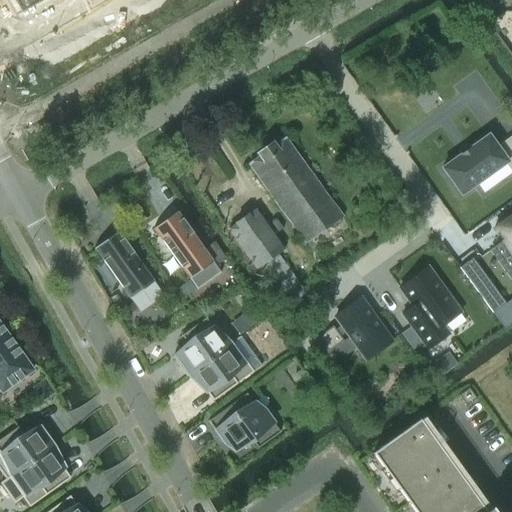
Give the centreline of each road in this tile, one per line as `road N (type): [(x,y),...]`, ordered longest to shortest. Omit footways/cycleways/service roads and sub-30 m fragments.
road 1 (unclassified): [(199,511),(18,194)]
road 2 (residential): [(18,194),(310,29)]
road 3 (residential): [(310,29),(432,216),(364,266)]
road 4 (residential): [(363,511),(328,464),(261,511)]
